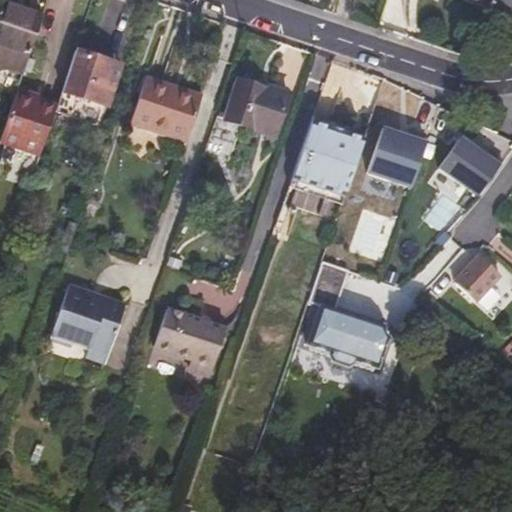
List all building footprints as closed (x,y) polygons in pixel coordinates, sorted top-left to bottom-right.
[(474,0),(506,13),(511,0),(474,0)] [(0,66),(17,72),(37,14),(2,2),(0,8),(0,66)] [(114,66),(75,53),(61,94),(101,107),(114,66)] [(131,124),(187,144),(204,96),(147,76),(131,124)] [(288,98),(242,81),(228,120),(275,137),(288,98)] [(0,122),(0,143),(39,159),(56,108),(35,100),(31,98),(32,94),(12,87),(0,122)] [(342,196),(365,129),(315,111),(292,178),(342,196)] [(366,174),(412,189),(428,139),(383,124),(366,174)] [(461,134),(437,169),(478,197),(502,162),(461,134)] [(339,204),(342,196),(292,178),(289,186),(339,204)] [(424,218),(442,231),(467,197),(449,184),(424,218)] [(477,255),(453,284),(476,302),(499,273),(477,255)] [(367,294),(332,282),(317,327),(353,338),(367,294)] [(87,293),(66,286),(51,331),(88,345),(84,356),(101,363),(120,309),(88,297),(87,293)] [(225,331),(168,311),(155,349),(192,363),(189,372),(209,379),(225,331)]
